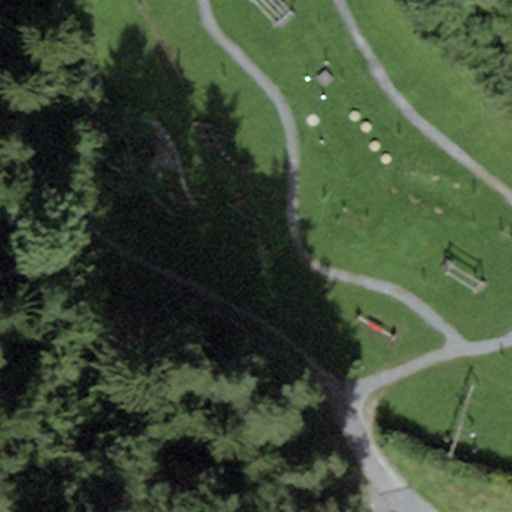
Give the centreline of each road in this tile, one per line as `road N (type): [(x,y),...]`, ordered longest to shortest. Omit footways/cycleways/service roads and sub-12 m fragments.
road 1 (track): [(0,156),(315,365),(341,401)]
road 2 (track): [(341,401),(390,491),(417,511)]
